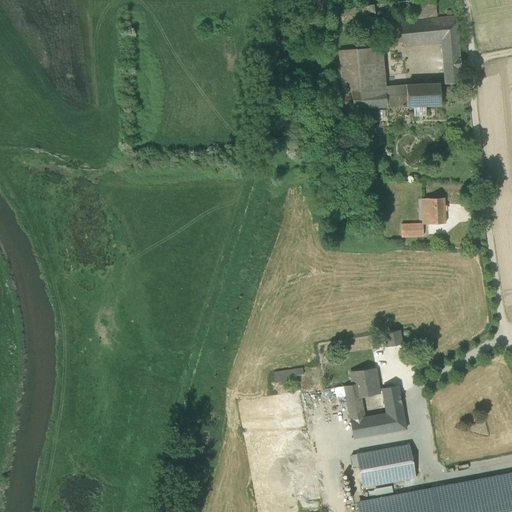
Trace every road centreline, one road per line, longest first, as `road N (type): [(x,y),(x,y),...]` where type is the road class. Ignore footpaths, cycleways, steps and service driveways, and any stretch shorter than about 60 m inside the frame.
road 1 (unclassified): [(461,0),(498,312),(511,343)]
road 2 (track): [(429,476),(414,394),(511,329)]
